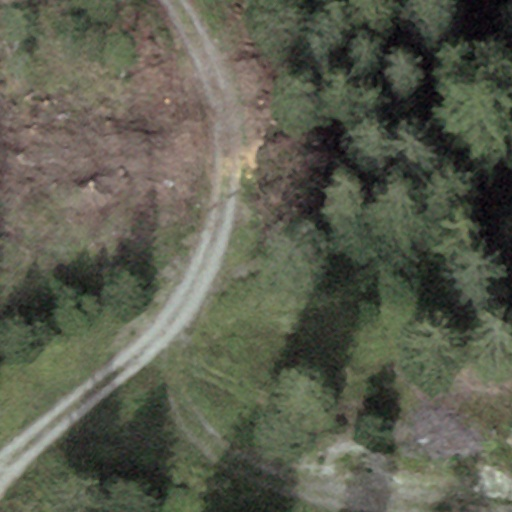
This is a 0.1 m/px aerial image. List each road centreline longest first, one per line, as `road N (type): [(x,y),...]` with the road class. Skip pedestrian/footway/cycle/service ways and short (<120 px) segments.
road 1 (track): [(169,0),(216,77),(226,151),(220,229),(168,327),(0,472)]
road 2 (track): [(168,327),(188,422),(300,493),(488,511)]
